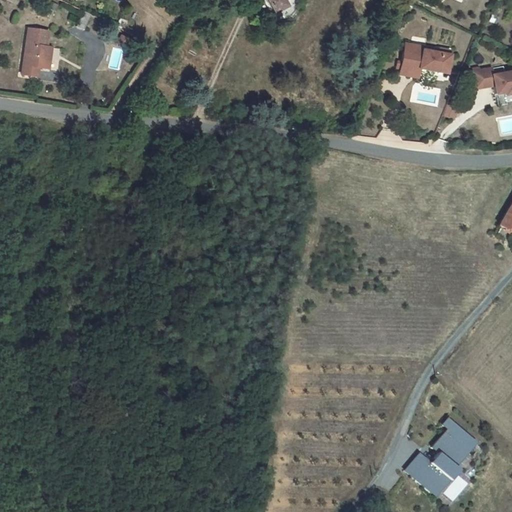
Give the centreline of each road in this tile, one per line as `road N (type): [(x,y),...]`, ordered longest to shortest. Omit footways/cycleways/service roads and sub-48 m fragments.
road 1 (unclassified): [(511,159),(413,158),(0,102)]
road 2 (unclassified): [(511,274),(419,388),(379,476),(350,511)]
